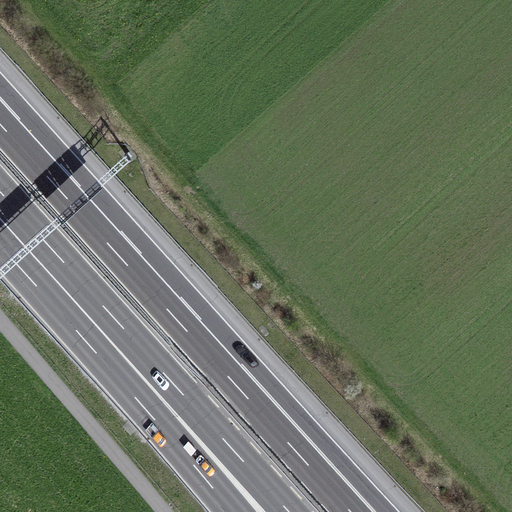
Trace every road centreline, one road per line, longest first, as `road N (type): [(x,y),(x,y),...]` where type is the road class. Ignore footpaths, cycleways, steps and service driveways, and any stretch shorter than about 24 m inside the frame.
road 1 (motorway): [(351,501),(0,111)]
road 2 (motorway): [(0,214),(280,511)]
road 3 (motorway): [(0,226),(236,511)]
